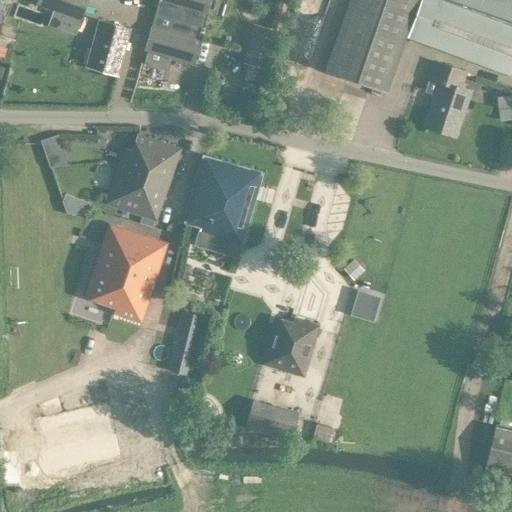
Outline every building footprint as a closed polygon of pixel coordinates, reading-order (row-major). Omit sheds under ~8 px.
[(86,0),(36,0),(35,4),(79,20),(86,0)] [(158,0),(144,49),(147,50),(143,64),(166,71),(171,57),(190,63),(206,8),(207,0),(158,0)] [(257,26),(247,63),(248,63),(265,68),(275,31),(279,32),(288,0),(277,0),(269,29),(257,26)] [(350,0),(325,73),(384,93),(416,0),(350,0)] [(511,32),(436,4),(425,0),(417,0),(406,36),(511,75),(511,32)] [(511,0),(453,0),(511,21),(511,0)] [(116,75),(129,29),(98,20),(85,66),(116,75)] [(424,92),(434,95),(423,126),(454,136),(469,91),(459,88),(464,72),(434,62),(424,92)] [(511,94),(498,96),(501,120),(511,118),(511,94)] [(124,148),(114,176),(164,194),(180,148),(137,132),(130,150),(124,148)] [(64,164),(60,137),(46,140),(50,166),(64,164)] [(236,257),(240,242),(260,173),(203,156),(202,156),(182,225),(199,230),(194,245),(236,257)] [(153,222),(154,222),(164,194),(114,176),(104,204),(140,217),(153,222)] [(84,216),(89,201),(64,193),(61,201),(65,212),(84,216)] [(140,217),(139,223),(151,227),(153,222),(140,217)] [(110,314),(129,321),(138,324),(165,245),(107,224),(81,298),(112,309),(110,314)] [(165,231),(180,235),(183,227),(171,224),(166,227),(165,231)] [(343,269),(352,279),(362,270),(353,260),(343,269)] [(374,320),(381,295),(358,288),(351,314),(374,320)] [(178,339),(199,344),(206,318),(184,312),(178,339)] [(294,319),(293,323),(275,317),(262,364),(302,375),(316,325),(294,319)] [(140,385),(36,408),(50,472),(155,449),(140,385)] [(297,417),(251,404),(245,424),(291,437),(297,417)] [(327,427),(322,440),(327,442),(331,428),(327,427)] [(511,475),(511,434),(492,430),(483,468),(511,475)]
